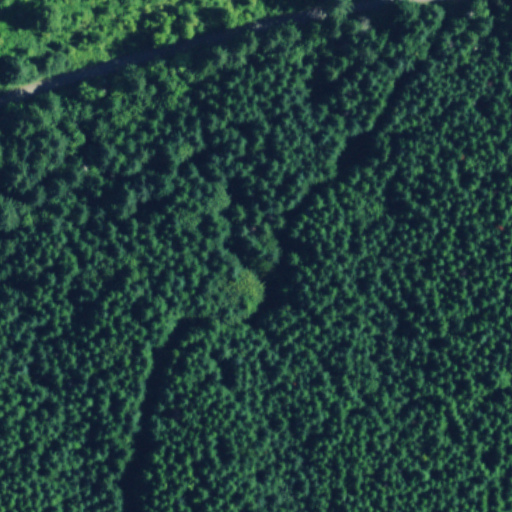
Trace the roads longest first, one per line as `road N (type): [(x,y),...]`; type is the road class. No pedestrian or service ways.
road 1 (track): [(125,511),(125,475),(167,335),(193,319),(247,314),(265,302),(277,241),(295,203),(346,162),(460,0)]
road 2 (residential): [(0,94),(363,0)]
